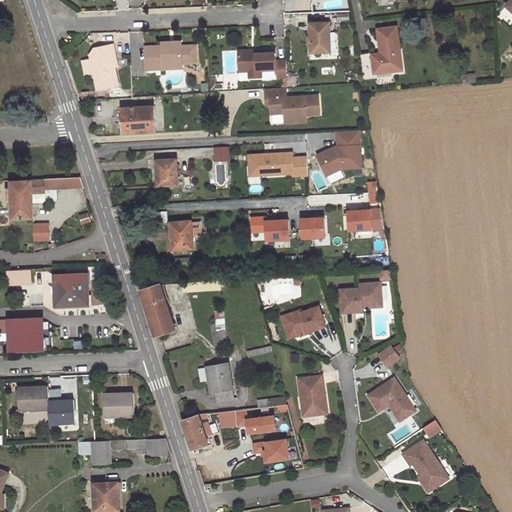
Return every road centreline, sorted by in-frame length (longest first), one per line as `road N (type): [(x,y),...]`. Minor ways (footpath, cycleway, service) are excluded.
road 1 (residential): [(278,13),(45,25)]
road 2 (residential): [(0,370),(157,362)]
road 3 (residential): [(201,503),(348,476)]
road 4 (unclassified): [(157,362),(201,503)]
road 5 (unknown): [(0,311),(63,321),(139,316)]
road 6 (unclassified): [(112,234),(157,362)]
